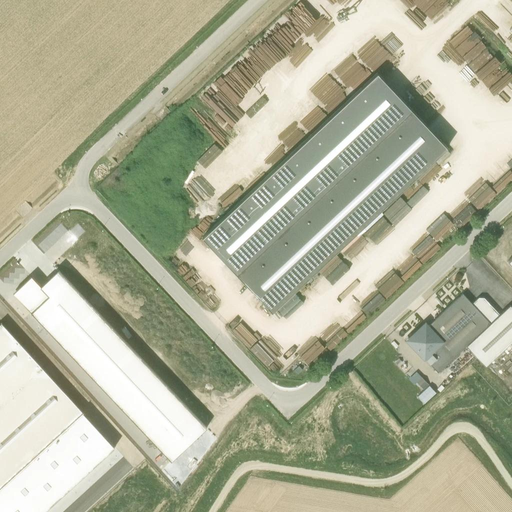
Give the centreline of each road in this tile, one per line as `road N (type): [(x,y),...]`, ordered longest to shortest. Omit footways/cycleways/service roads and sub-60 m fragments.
road 1 (unclassified): [(79,199),(95,205),(274,393),(292,396),(511,199)]
road 2 (unknown): [(237,300),(269,331),(289,333),(487,145)]
road 3 (unclassified): [(79,199),(87,159),(255,0)]
road 4 (unknown): [(487,145),(359,18)]
